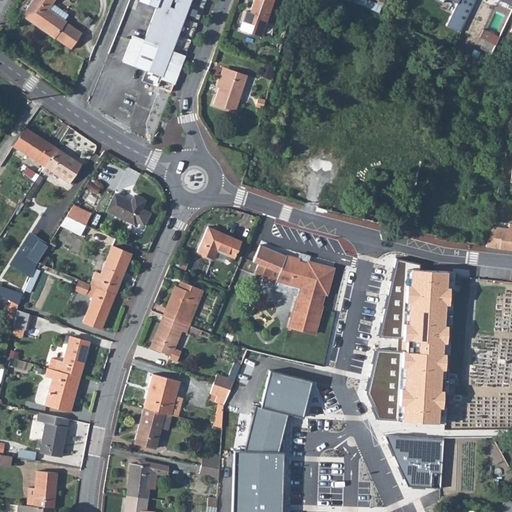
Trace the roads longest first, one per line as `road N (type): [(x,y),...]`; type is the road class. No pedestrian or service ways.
road 1 (residential): [(85,511),(115,365),(185,200)]
road 2 (residential): [(395,511),(339,380),(371,239)]
road 3 (tertiary): [(371,239),(213,187)]
road 4 (residential): [(195,158),(187,95),(223,0)]
road 5 (tertiary): [(511,262),(439,257),(371,239)]
road 6 (residential): [(120,0),(76,114)]
